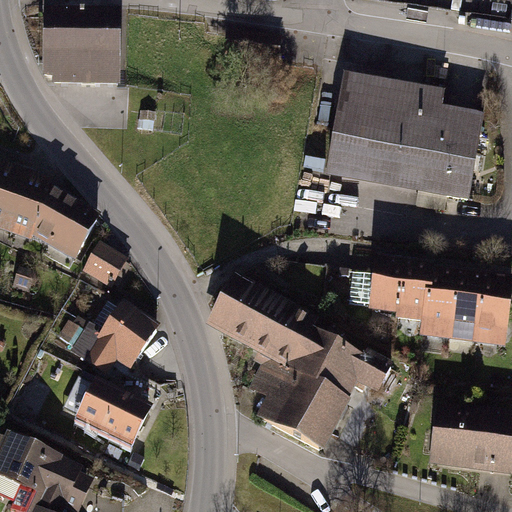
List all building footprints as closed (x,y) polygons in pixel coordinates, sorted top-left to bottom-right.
[(131,18),(50,14),(46,82),(127,87),(131,18)] [(287,39),(233,31),(229,55),(284,63),(287,39)] [(353,76),(334,176),(478,203),(494,119),(487,118),(450,111),(453,94),(353,76)] [(162,112),(142,111),(141,132),(161,133),(162,112)] [(55,182),(0,161),(0,229),(33,241),(35,236),(53,188),(55,182)] [(74,269),(105,220),(53,188),(35,236),(53,247),(48,254),(74,269)] [(137,264),(105,245),(87,275),(118,294),(137,264)] [(412,266),(385,262),(382,280),(358,276),(353,305),(378,308),(377,315),(405,319),(412,266)] [(440,270),(412,266),(405,319),(433,323),(440,270)] [(33,273),(23,270),(17,285),(27,288),(33,273)] [(468,273),(440,270),(433,323),(430,339),(458,343),(468,273)] [(245,273),(231,299),(315,345),(323,330),(329,319),(245,273)] [(495,277),(468,273),(458,343),(485,347),(495,277)] [(511,279),(495,277),(485,347),(511,350),(511,279)] [(315,345),(231,299),(214,328),(263,355),(258,363),(266,368),(254,389),(282,405),(315,345)] [(136,372),(165,328),(130,304),(124,312),(109,302),(89,333),(73,322),(60,341),(111,375),(120,361),(136,372)] [(323,330),(315,345),(282,405),(270,427),(326,458),(366,385),(386,396),(403,365),(380,353),(377,359),(323,330)] [(104,378),(82,420),(137,448),(159,406),(104,378)] [(511,415),(441,405),(433,464),(511,475),(511,415)] [(91,466),(16,430),(12,438),(2,433),(0,436),(0,471),(42,492),(37,502),(56,511),(68,511),(71,506),(83,511),(84,511),(101,479),(88,473),(91,466)] [(125,511),(126,501),(99,501),(98,511),(125,511)] [(56,511),(37,502),(32,511),(56,511)]
